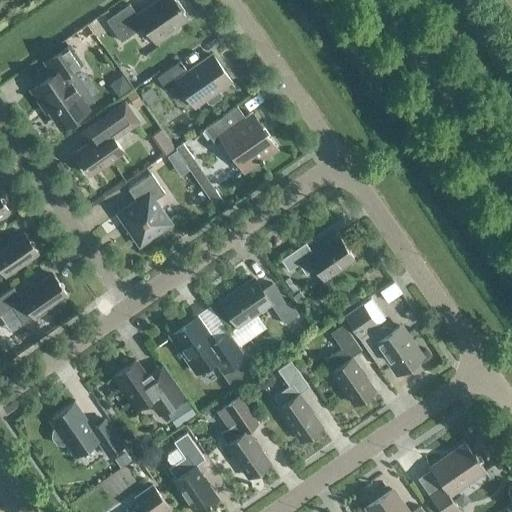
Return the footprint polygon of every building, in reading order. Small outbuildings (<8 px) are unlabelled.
[(171,27),(186,17),(173,0),(157,0),(136,15),(129,3),(105,19),(120,41),(138,28),(145,28),(156,43),(174,30),(171,27)] [(90,25),(98,36),(105,31),(97,20),(90,25)] [(100,44),(87,27),(77,34),(89,52),(100,44)] [(65,73),(80,63),(68,46),(45,61),(54,74),(31,89),(41,103),(43,101),(58,124),(86,105),(65,73)] [(220,93),(216,88),(228,79),(235,90),(236,90),(211,54),(210,54),(211,55),(187,72),(179,60),(156,76),(165,90),(177,81),(193,105),(194,104),(193,103),(203,97),(207,103),(211,103),(219,98),(220,93)] [(133,88),(125,93),(134,106),(142,101),(133,88)] [(79,133),(86,144),(75,151),(90,174),(123,151),(114,138),(138,121),(125,101),(79,133)] [(243,171),(276,148),(251,112),(244,117),(236,105),(202,129),(214,144),(220,139),(243,171)] [(174,148),(160,128),(150,136),(163,155),(174,148)] [(172,165),(182,159),(175,149),(166,156),(172,165)] [(139,245),(171,223),(154,199),(164,192),(151,173),(128,189),(135,200),(117,213),(139,245)] [(0,215),(8,210),(0,198),(0,215)] [(0,276),(4,274),(4,275),(37,252),(23,231),(0,247),(0,276)] [(323,278),(352,258),(337,236),(312,253),(304,242),(280,259),(288,270),(298,263),(305,274),(315,267),(323,278)] [(381,275),(390,293),(406,285),(398,267),(381,275)] [(33,317),(45,309),(47,313),(52,313),(63,307),(64,302),(61,298),(66,294),(52,273),(19,296),(12,286),(0,294),(0,313),(11,306),(23,323),(33,316),(33,317)] [(253,277),(220,301),(237,325),(227,332),(238,347),(265,327),(255,313),(270,302),(275,310),(284,323),(298,313),(289,301),(285,303),(271,284),(262,290),(253,277)] [(384,335),(376,324),(362,303),(344,316),(372,357),(376,354),(379,358),(382,359),(386,356),(397,372),(420,356),(398,325),(384,335)] [(410,321),(417,316),(410,307),(403,312),(410,321)] [(215,340),(197,314),(167,334),(194,375),(214,361),(233,389),(256,373),(227,332),(215,340)] [(353,403),(374,389),(349,353),(358,346),(343,323),(329,332),(340,348),(324,359),(331,370),(330,371),(353,403)] [(300,440),(321,425),(296,389),(306,382),(290,359),(276,369),(288,385),(272,396),(279,406),(277,407),(300,440)] [(155,366),(145,373),(135,360),(113,375),(136,408),(149,399),(159,414),(179,400),(155,366)] [(237,396),(224,405),(215,412),(227,428),(219,433),(226,443),(225,444),(248,477),(269,462),(244,426),(253,419),(237,396)] [(174,408),(182,421),(194,413),(186,401),(174,408)] [(62,444),(66,442),(75,455),(98,439),(109,455),(122,445),(104,419),(91,428),(73,403),(50,419),(56,428),(53,430),(52,436),(56,443),(62,444)] [(173,441),(177,447),(167,454),(166,459),(170,466),(168,467),(175,478),(173,479),(195,511),(196,511),(217,498),(194,465),(204,459),(201,455),(202,455),(186,432),(173,441)] [(427,464),(430,469),(417,478),(440,511),(458,511),(460,511),(449,494),(483,470),(490,480),(491,480),(475,456),(476,455),(474,451),(472,452),(463,439),(427,464)] [(120,467),(131,460),(124,451),(113,458),(120,467)] [(161,511),(168,507),(152,484),(134,497),(140,506),(131,511),(161,511)] [(424,511),(419,505),(409,511),(405,511),(391,490),(392,489),(391,488),(366,506),(366,507),(367,506),(371,511),(424,511)]
